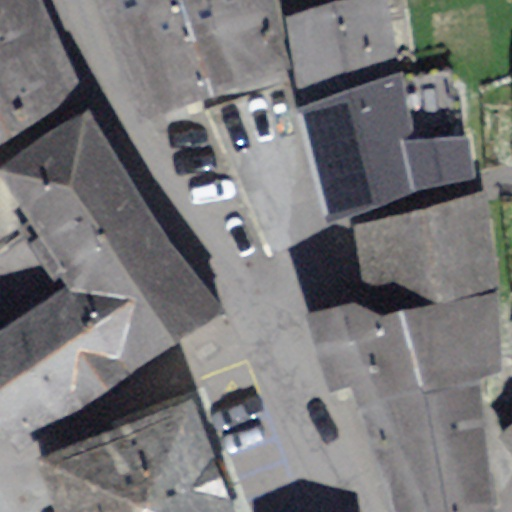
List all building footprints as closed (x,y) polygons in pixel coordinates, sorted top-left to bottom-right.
[(0,0),(0,52),(49,31),(35,0),(0,0)] [(107,0),(110,10),(114,26),(213,0),(107,0)] [(271,0),(213,0),(114,26),(134,100),(203,82),(287,60),(271,0)] [(324,0),(292,5),(307,89),(399,74),(386,0),(324,0)] [(52,39),(49,31),(0,52),(0,124),(74,88),(52,39)] [(307,89),(319,159),(411,143),(399,74),(307,89)] [(91,107),(7,160),(11,167),(45,220),(78,272),(134,361),(218,308),(91,107)] [(465,134),(411,143),(319,159),(327,207),(474,183),(465,134)] [(0,247),(45,220),(11,167),(0,174),(0,247)] [(479,199),(363,217),(375,292),(377,304),(493,286),(479,199)] [(78,272),(45,220),(0,247),(0,292),(13,313),(78,272)] [(134,361),(78,272),(13,313),(0,321),(0,391),(24,430),(134,361)] [(474,369),(505,364),(493,286),(377,304),(375,292),(317,301),(329,380),(365,374),(367,386),(474,369)] [(425,511),(495,501),(474,369),(367,386),(405,511),(425,511)] [(248,511),(199,383),(41,443),(67,511),(248,511)]
